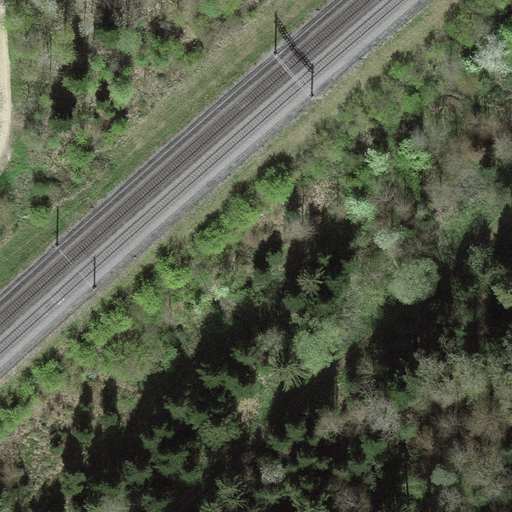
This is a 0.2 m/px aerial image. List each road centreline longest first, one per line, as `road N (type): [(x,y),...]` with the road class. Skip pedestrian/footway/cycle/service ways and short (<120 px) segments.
road 1 (track): [(511,202),(163,511)]
road 2 (track): [(0,2),(0,139)]
